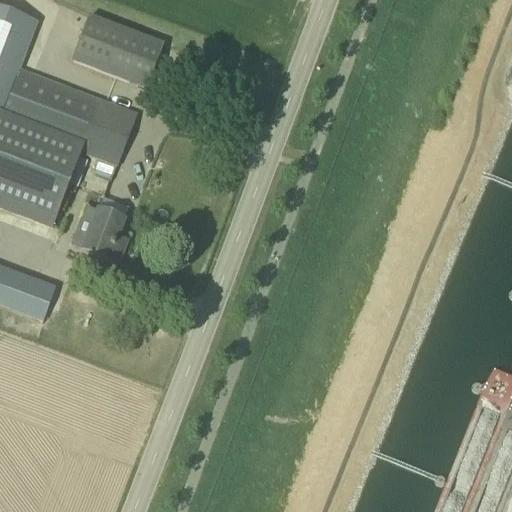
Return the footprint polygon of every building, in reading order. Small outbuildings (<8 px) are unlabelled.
[(111,184),(117,170),(136,118),(19,74),(38,24),(0,9),(0,213),(52,233),(81,156),(105,165),(100,179),(111,184)] [(145,92),(163,46),(89,17),(71,64),(145,92)] [(125,241),(118,238),(123,224),(85,209),(70,248),(83,253),(83,254),(118,267),(119,264),(117,263),(125,241)] [(0,306),(43,323),(51,300),(39,296),(42,288),(0,272),(0,306)] [(54,293),(42,288),(39,296),(51,300),(54,293)]
